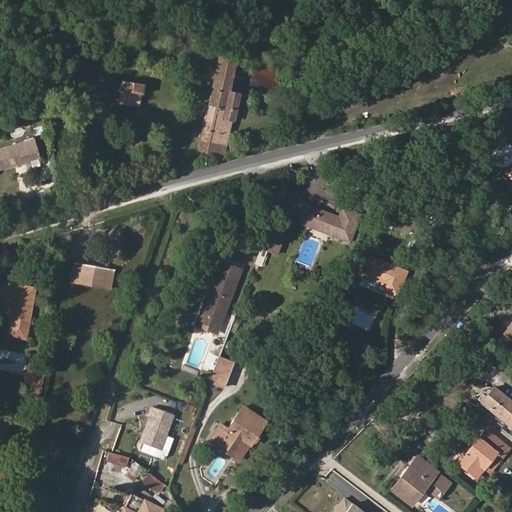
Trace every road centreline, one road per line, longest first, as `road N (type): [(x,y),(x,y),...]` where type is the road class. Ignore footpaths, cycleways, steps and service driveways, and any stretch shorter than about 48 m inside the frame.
road 1 (secondary): [(511,99),(0,233)]
road 2 (residential): [(260,511),(511,245)]
